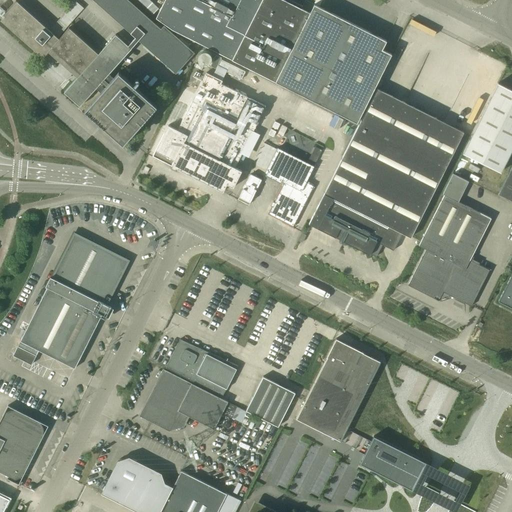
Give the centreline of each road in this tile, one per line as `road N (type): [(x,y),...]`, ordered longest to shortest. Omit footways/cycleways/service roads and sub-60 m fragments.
road 1 (unclassified): [(189,224),(511,386)]
road 2 (unclassified): [(189,224),(43,511)]
road 3 (unknown): [(27,492),(56,421),(0,397)]
